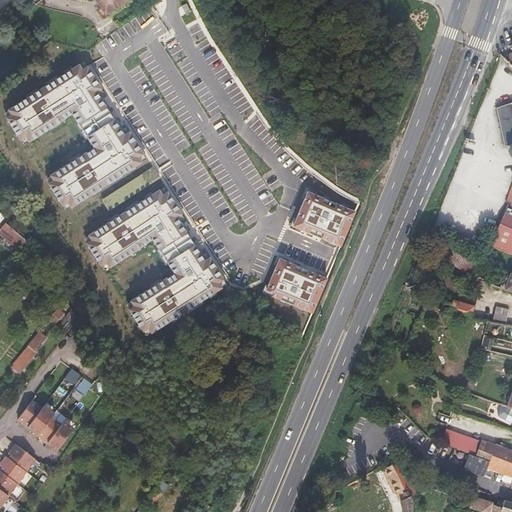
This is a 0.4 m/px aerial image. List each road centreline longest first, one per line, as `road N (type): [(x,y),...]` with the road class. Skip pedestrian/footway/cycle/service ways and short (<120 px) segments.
road 1 (primary): [(453,22),(257,511)]
road 2 (primary): [(282,511),(477,43)]
